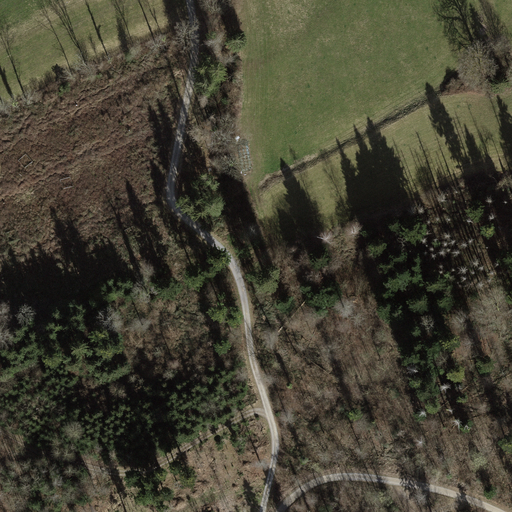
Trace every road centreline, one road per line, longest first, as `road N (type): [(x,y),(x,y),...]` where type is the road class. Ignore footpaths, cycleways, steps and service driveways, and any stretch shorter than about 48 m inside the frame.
road 1 (track): [(262,511),(276,447),(238,274),(172,199),(194,65),(190,0)]
road 2 (track): [(267,406),(135,472),(43,453),(0,429)]
road 3 (track): [(501,511),(438,488),(356,475),(317,481),(279,511)]
